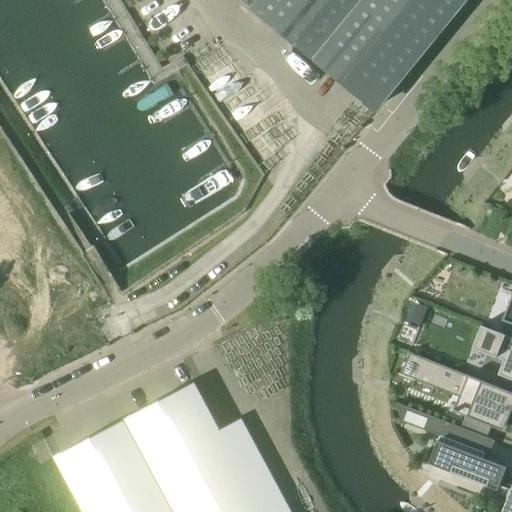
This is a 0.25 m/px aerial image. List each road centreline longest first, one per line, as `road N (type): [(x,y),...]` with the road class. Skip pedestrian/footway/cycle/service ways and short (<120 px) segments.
road 1 (residential): [(0,424),(192,331),(272,268),(345,191)]
road 2 (residential): [(345,191),(494,0)]
road 3 (residential): [(467,244),(345,191)]
